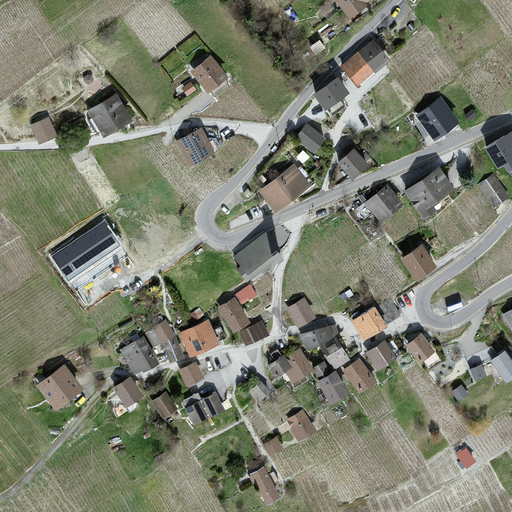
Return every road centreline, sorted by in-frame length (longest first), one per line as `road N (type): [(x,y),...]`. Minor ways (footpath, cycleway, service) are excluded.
road 1 (unclassified): [(511,117),(230,240),(206,225),(210,204),(271,139)]
road 2 (residential): [(0,146),(90,142),(203,122),(271,139)]
road 3 (unclassified): [(511,281),(458,319),(431,320),(423,305),(426,291),(511,214)]
road 4 (unclassified): [(271,139),(397,0)]
road 5 (track): [(0,499),(104,390)]
